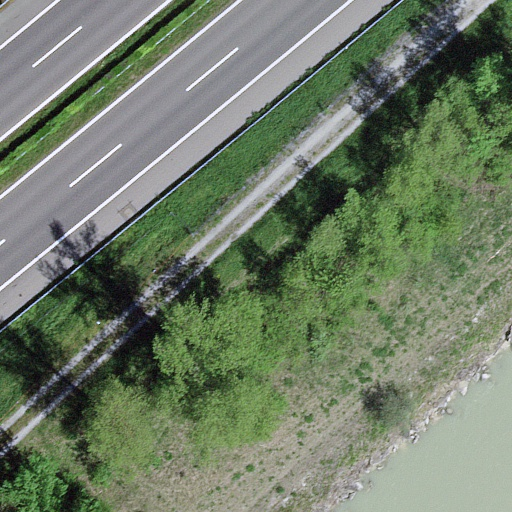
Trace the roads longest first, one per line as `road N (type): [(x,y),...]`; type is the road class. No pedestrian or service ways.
road 1 (track): [(0,443),(480,0)]
road 2 (motorway): [(0,244),(297,0)]
road 3 (motorway): [(110,0),(0,91)]
